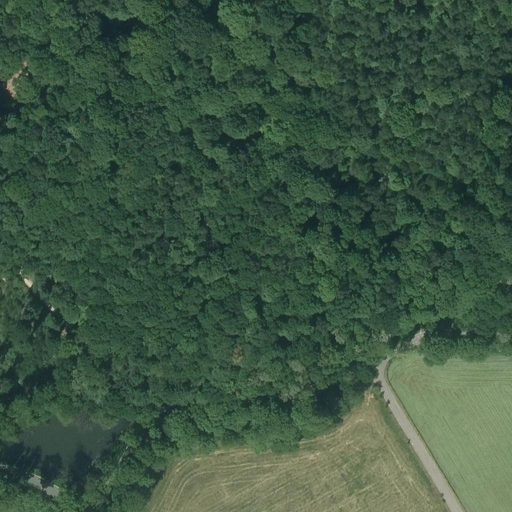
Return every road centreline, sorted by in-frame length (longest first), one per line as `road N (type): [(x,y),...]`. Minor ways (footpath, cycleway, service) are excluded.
road 1 (track): [(0,260),(68,327),(105,345),(142,349),(185,331),(282,324),(318,244),(323,174),(336,156)]
road 2 (track): [(0,155),(74,222),(111,231),(136,213),(150,166),(143,151),(84,103),(0,64)]
road 3 (unclassified): [(370,362),(430,334),(511,329)]
